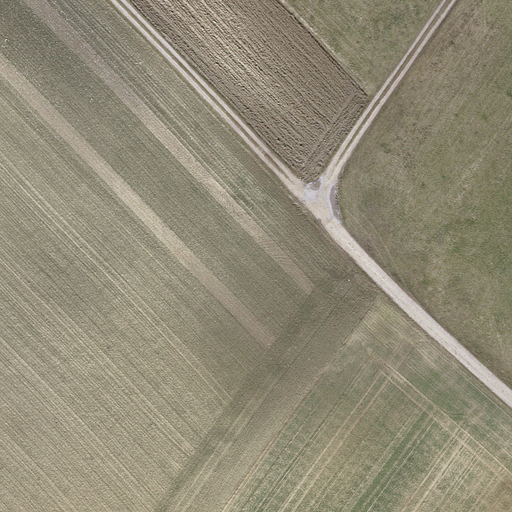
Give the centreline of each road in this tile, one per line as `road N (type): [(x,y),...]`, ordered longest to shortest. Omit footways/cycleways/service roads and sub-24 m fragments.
road 1 (track): [(125,0),(328,212)]
road 2 (track): [(328,212),(511,390)]
road 3 (track): [(449,0),(334,173),(328,212)]
